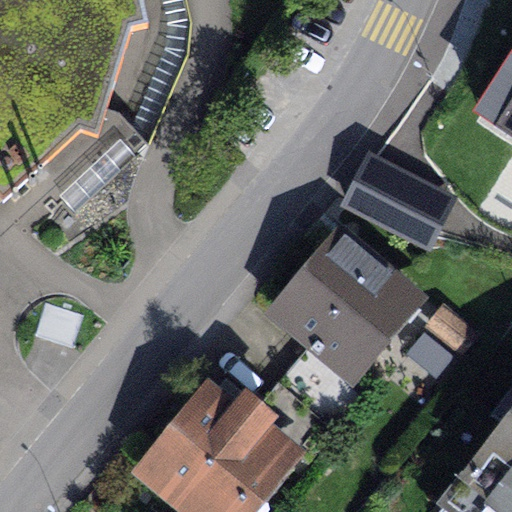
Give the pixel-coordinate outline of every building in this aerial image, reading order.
[(0,0),(0,207),(2,210),(80,138),(100,143),(131,38),(151,33),(143,0),(0,0)] [(341,229),(266,319),(307,353),(355,393),(431,303),(341,229)] [(479,337),(443,308),(425,330),(462,359),(479,337)] [(355,393),(307,353),(262,410),(279,425),(278,429),(312,457),(305,465),(311,473),(365,403),(355,393)] [(217,380),(134,481),(172,511),(265,511),(305,465),(312,457),(278,429),(279,425),(262,410),(247,398),(244,402),(217,380)] [(511,511),(511,418),(441,511),(442,511),(511,511)]
